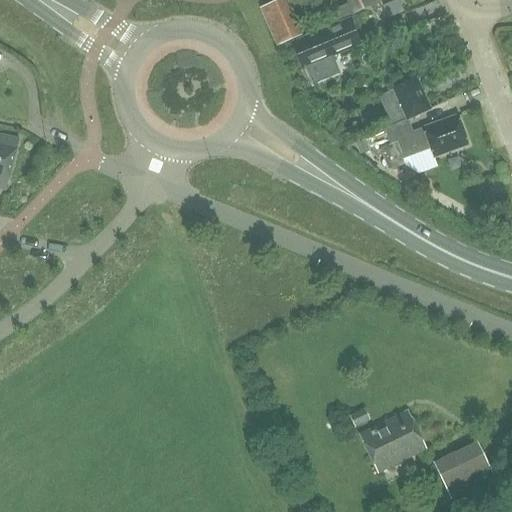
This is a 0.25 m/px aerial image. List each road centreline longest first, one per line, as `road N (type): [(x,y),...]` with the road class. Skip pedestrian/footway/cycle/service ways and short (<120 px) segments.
road 1 (residential): [(511,333),(148,183)]
road 2 (unclassified): [(0,331),(88,258),(148,183)]
road 3 (primary): [(387,219),(245,108)]
road 4 (primary): [(229,135),(387,219)]
road 5 (primary): [(245,108),(239,60),(216,37),(184,28),(139,46)]
road 6 (primary): [(387,219),(511,279)]
road 7 (residential): [(511,136),(475,40),(475,7)]
road 8 (track): [(62,139),(49,74),(0,32)]
